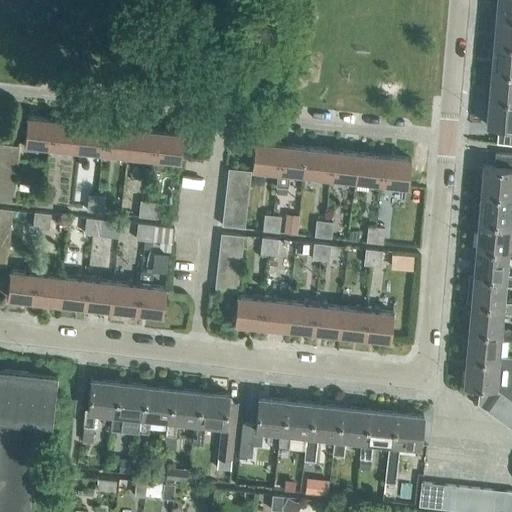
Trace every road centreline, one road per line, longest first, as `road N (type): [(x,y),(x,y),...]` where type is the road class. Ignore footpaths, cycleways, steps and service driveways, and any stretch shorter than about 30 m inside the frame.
road 1 (residential): [(196,358),(221,113)]
road 2 (residential): [(425,383),(446,139)]
road 3 (residential): [(425,383),(196,358)]
road 4 (residential): [(446,139),(221,113)]
road 5 (residential): [(221,113),(0,90)]
road 6 (residential): [(196,358),(0,335)]
road 7 (residential): [(446,139),(460,0)]
road 8 (residential): [(503,476),(425,383)]
